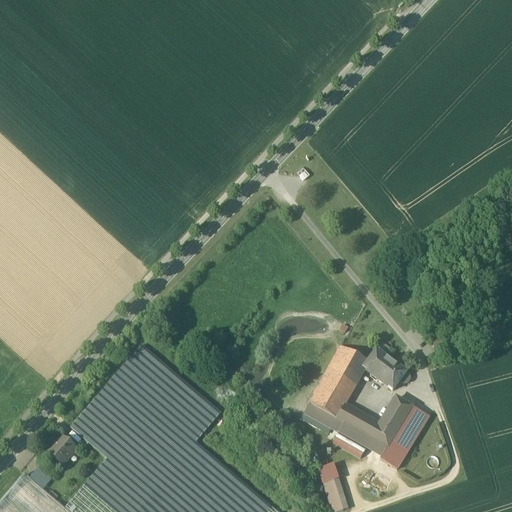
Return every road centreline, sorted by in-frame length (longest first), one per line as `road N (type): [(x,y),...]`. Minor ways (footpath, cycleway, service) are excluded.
road 1 (tertiary): [(429,0),(80,369),(0,465)]
road 2 (track): [(443,425),(456,465),(451,478),(358,511)]
